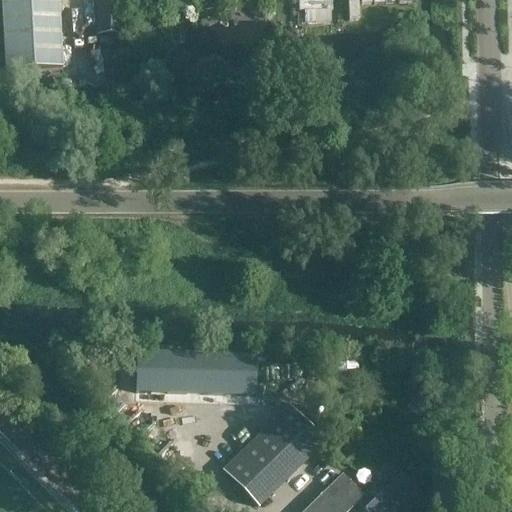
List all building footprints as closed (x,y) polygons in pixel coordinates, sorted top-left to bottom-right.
[(61,72),(57,0),(0,0),(4,75),(61,72)] [(119,0),(96,0),(98,36),(120,35),(119,0)] [(332,21),(333,2),(305,1),(304,19),(332,21)] [(136,356),(135,395),(255,398),(256,360),(136,356)] [(257,509),(321,448),(324,445),(307,428),(290,410),(223,474),(241,493),(257,509)] [(349,511),(357,504),(364,511),(403,511),(420,496),(401,477),(371,506),(342,476),(304,511),(349,511)]
